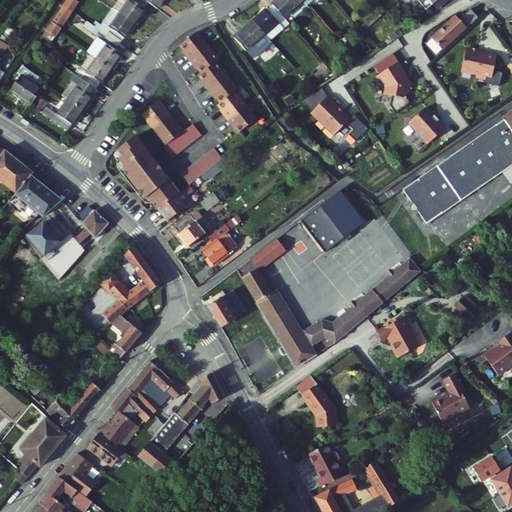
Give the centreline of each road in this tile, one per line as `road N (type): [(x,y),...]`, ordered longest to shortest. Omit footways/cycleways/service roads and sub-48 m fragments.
road 1 (tertiary): [(174,310),(15,511)]
road 2 (tertiary): [(174,310),(213,344),(302,511)]
road 3 (tertiary): [(174,310),(175,287),(156,253),(70,171)]
road 4 (unclassified): [(70,171),(155,51)]
